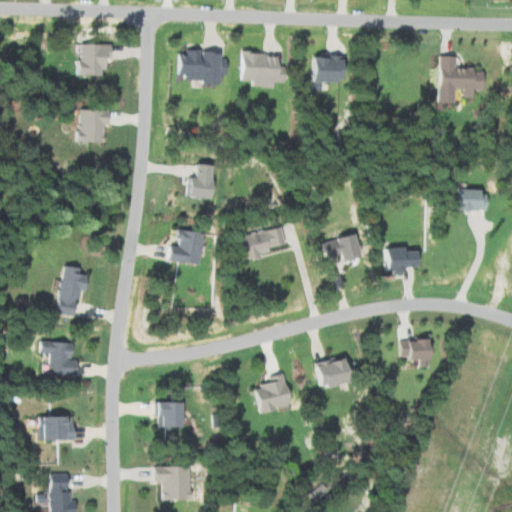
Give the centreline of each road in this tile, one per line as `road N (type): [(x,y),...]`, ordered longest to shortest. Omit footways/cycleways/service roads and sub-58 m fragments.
road 1 (residential): [(511,20),(0,7)]
road 2 (residential): [(112,511),(112,366),(142,149),(147,12)]
road 3 (residential): [(112,366),(425,299),(511,322)]
